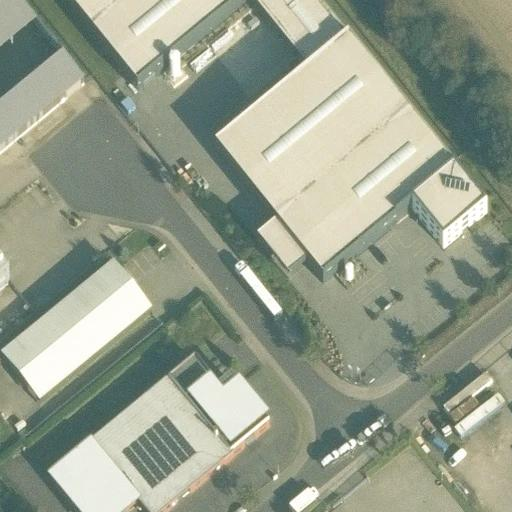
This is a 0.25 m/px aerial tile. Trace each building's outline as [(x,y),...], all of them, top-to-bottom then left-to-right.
[(62,0),(138,93),(249,2),(251,0),(62,0)] [(348,44),(312,0),(251,0),(249,2),(309,75),(348,44)] [(16,1),(0,13),(0,54),(36,26),(16,1)] [(455,176),(348,44),(309,75),(216,151),(276,226),(307,264),(322,283),(412,211),(455,176)] [(63,60),(0,110),(0,152),(84,85),(63,60)] [(486,214),(455,176),(412,211),(443,250),(486,214)] [(288,280),(307,264),(276,226),(257,241),(288,280)] [(1,357),(39,404),(151,313),(113,266),(1,357)] [(0,287),(9,281),(0,269),(0,287)] [(51,479),(78,511),(127,511),(138,503),(144,511),(165,511),(269,428),(237,390),(225,400),(195,362),(51,479)]
